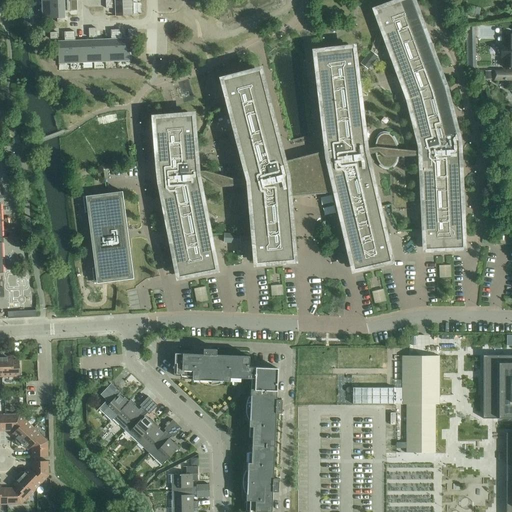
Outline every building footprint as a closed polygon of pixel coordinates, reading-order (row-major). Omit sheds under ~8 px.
[(41,0),(42,19),(57,18),(57,22),(64,22),(63,0),(41,0)] [(77,11),(76,0),(66,1),(67,11),(77,11)] [(389,9),(376,13),(391,52),(393,52),(408,92),(412,91),(414,96),(410,98),(420,136),(424,135),(425,140),(421,141),(422,146),(423,156),(427,156),(427,161),(423,161),(425,201),(429,201),(429,206),(425,206),(426,214),(423,214),(425,246),(438,246),(438,247),(452,246),(451,245),(463,245),(461,213),(458,213),(457,209),(461,209),(459,168),(455,168),(455,164),(459,164),(458,152),(459,152),(459,151),(458,152),(457,143),(459,143),(459,142),(458,141),(453,123),(450,124),(449,120),(452,120),(444,88),(440,76),(437,77),(435,74),(439,72),(424,34),(421,35),(420,32),(423,30),(412,0),(402,4),(401,3),(389,8),(389,9)] [(137,3),(115,4),(116,16),(138,15),(137,3)] [(478,18),(480,8),(472,6),(470,16),(478,18)] [(468,48),(467,48),(467,69),(468,69),(476,69),(476,48),(475,27),(468,27),(468,48)] [(117,61),(116,30),(111,30),(111,37),(113,37),(113,39),(105,40),(106,62),(117,61)] [(116,30),(117,61),(129,61),(128,39),(120,39),(120,37),(121,36),(121,30),(116,30)] [(71,63),(70,31),(64,32),(65,39),(66,39),(66,41),(58,41),(59,64),(71,63)] [(83,63),(82,41),(73,41),(73,38),(74,38),(74,31),(70,31),(71,63),(83,63)] [(511,34),(502,34),(502,43),(501,43),(501,59),(502,60),(502,68),(511,67),(511,34)] [(94,62),(93,40),(82,41),(83,63),(94,62)] [(106,62),(105,40),(93,40),(94,62),(106,62)] [(236,80),(223,83),(233,123),(235,123),(246,165),(250,164),(251,169),(248,170),(251,181),(255,236),(253,237),(255,260),(293,257),(288,196),(299,195),(299,196),(300,196),(302,196),(304,196),(305,195),(306,195),(335,192),(345,236),(343,237),(343,236),(342,237),(346,252),(347,252),(346,251),(349,251),(352,267),(389,258),(365,154),(375,152),(377,159),(380,164),(378,165),(379,166),(381,165),(384,167),(388,168),(388,170),(389,170),(388,168),(392,167),(393,168),(394,168),(393,166),(395,163),(397,158),(397,156),(397,154),(399,154),(398,154),(397,149),(397,145),(398,145),(398,144),(396,145),(394,141),(392,138),(394,136),(392,137),(389,134),(390,133),(389,133),(388,134),(384,134),(380,135),(377,139),(376,138),(375,138),(377,139),(375,148),(364,149),(363,141),(357,141),(357,136),(361,136),(356,96),(352,97),(351,91),(355,91),(353,68),(355,68),(353,51),(339,52),(326,53),(326,54),(315,55),(319,87),(322,87),(323,90),(319,91),(324,132),(328,131),(328,135),(325,136),(326,151),(307,155),(301,157),(301,156),(300,157),(282,162),(280,151),(276,152),(275,149),(279,148),(268,108),(265,109),(264,105),(267,104),(259,73),(249,76),(248,75),(235,79),(236,80)] [(368,55),(361,64),(364,66),(367,69),(374,60),(371,58),(368,55)] [(511,79),(511,70),(495,70),(494,80),(511,79)] [(111,114),(100,116),(101,123),(113,120),(111,114)] [(165,121),(154,121),(157,153),(160,153),(161,157),(157,157),(158,171),(159,172),(160,180),(159,181),(160,184),(162,195),(165,194),(166,198),(162,198),(170,239),(174,238),(175,242),(171,242),(177,274),(188,272),(189,273),(202,270),(201,269),(215,267),(208,235),(206,236),(205,228),(201,228),(200,223),(204,222),(196,184),(192,184),(191,179),(195,178),(194,174),(193,164),(189,164),(189,159),(193,158),(191,136),(193,135),(192,118),(179,119),(178,119),(165,120),(165,121)] [(90,210),(87,211),(95,269),(97,269),(99,283),(115,281),(133,279),(129,249),(127,249),(123,222),(126,222),(122,192),(88,196),(90,210)] [(511,233),(499,232),(497,243),(511,245),(511,233)] [(224,240),(224,242),(240,243),(240,235),(224,234),(224,240)] [(250,501),(249,511),(271,511),(272,492),(278,492),(278,479),(273,478),(275,413),(281,413),(281,400),(276,400),(277,368),(249,367),(249,356),(216,355),(216,350),(203,349),(203,354),(174,353),(173,376),(192,376),(192,380),(230,382),(230,378),(254,379),(253,387),(254,389),(250,389),(249,427),(252,427),(251,463),(247,463),(246,500),(250,501)] [(1,355),(2,377),(19,377),(19,360),(13,360),(12,357),(7,357),(5,354),(1,355)] [(511,354),(482,355),(482,419),(511,418),(511,354)] [(409,356),(402,356),(402,388),(403,388),(403,404),(406,404),(406,453),(435,453),(435,404),(439,404),(439,356),(409,356)] [(111,421),(129,401),(125,397),(123,399),(118,395),(120,393),(111,384),(100,395),(107,400),(99,409),(105,414),(103,417),(109,423),(111,421)] [(394,388),(353,387),(353,404),(394,404),(394,388)] [(129,401),(111,421),(117,427),(119,424),(125,430),(153,401),(148,397),(140,406),(141,407),(138,410),(134,406),(135,404),(131,400),(129,401)] [(153,401),(125,430),(131,436),(129,439),(135,444),(155,423),(150,419),(149,420),(144,416),(147,413),(149,414),(158,405),(153,401)] [(5,415),(5,431),(13,431),(14,432),(11,435),(15,438),(16,442),(18,444),(33,428),(19,414),(5,415)] [(155,423),(135,444),(141,450),(143,448),(149,453),(177,424),(173,420),(164,429),(165,430),(163,433),(158,429),(160,427),(155,423)] [(177,424),(149,453),(155,459),(153,462),(159,468),(180,446),(175,442),(173,443),(169,439),(171,436),(173,438),(182,428),(177,424)] [(33,428),(18,444),(20,446),(24,446),(28,450),(30,447),(31,448),(32,456),(48,456),(47,441),(33,428)] [(19,475),(35,490),(48,476),(48,461),(32,462),(32,470),(31,471),(28,468),(24,472),(21,472),(19,475)] [(187,466),(187,474),(168,474),(168,483),(171,483),(172,491),(209,491),(209,484),(196,485),(196,487),(192,487),(192,481),(198,480),(197,466),(187,466)] [(7,488),(7,504),(21,504),(35,490),(19,475),(16,477),(16,480),(13,484),(15,487),(14,488),(7,488)] [(209,491),(172,491),(172,500),(168,500),(169,508),(198,508),(198,501),(193,501),(192,495),(197,495),(197,497),(209,497),(209,491)]
